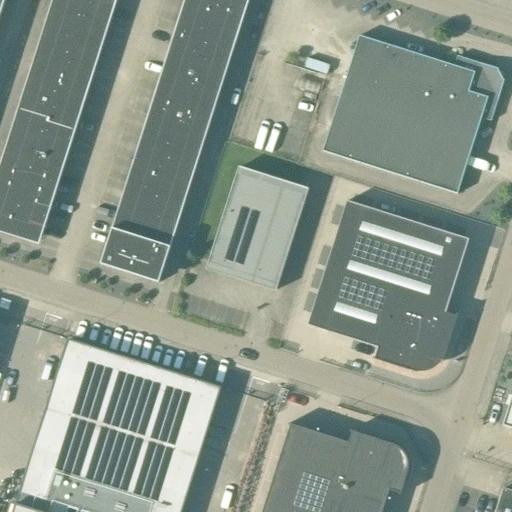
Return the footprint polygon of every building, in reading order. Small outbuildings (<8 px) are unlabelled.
[(109,27),(116,4),(101,0),(53,0),(50,9),(109,27)] [(243,20),(249,0),(184,0),(185,1),(243,20)] [(243,20),(185,1),(177,24),(236,42),(243,20)] [(109,27),(50,9),(43,32),(101,50),(109,27)] [(289,16),(284,31),(316,41),(321,26),(289,16)] [(228,65),(236,42),(177,24),(170,47),(228,65)] [(307,71),(305,75),(324,81),(340,32),(321,26),(316,41),(311,56),(307,71)] [(284,31),(280,46),(311,56),(316,41),(284,31)] [(101,50),(43,32),(36,54),(94,73),(101,50)] [(340,32),(324,81),(343,87),(359,38),(340,32)] [(359,38),(343,87),(362,93),(378,44),(359,38)] [(378,44),(362,93),(382,99),(383,96),(397,50),(378,44)] [(280,46),(275,61),(307,71),(311,56),(280,46)] [(221,88),(228,65),(170,47),(163,70),(221,88)] [(397,50),(383,96),(402,102),(416,56),(397,50)] [(87,96),(94,73),(36,54),(28,77),(87,96)] [(416,56),(402,102),(421,108),(435,62),(416,56)] [(275,61),(270,76),(302,87),(305,75),(307,71),(275,61)] [(435,62),(421,108),(440,114),(455,68),(435,62)] [(455,68),(440,114),(459,120),(474,74),(455,68)] [(214,111),(221,88),(163,70),(155,93),(214,111)] [(459,120),(478,126),(483,111),(488,96),(493,80),(474,74),(459,120)] [(297,102),(292,117),(311,123),(324,81),(305,75),(302,87),(297,102)] [(270,76),(265,91),(297,102),(302,87),(270,76)] [(87,96),(28,77),(21,100),(80,119),(87,96)] [(511,86),(493,80),(488,96),(511,103),(511,86)] [(324,81),(311,123),(330,129),(343,87),(324,81)] [(343,87),(330,129),(349,135),(362,93),(343,87)] [(265,91),(260,107),(292,117),(297,102),(265,91)] [(207,134),(214,111),(155,93),(148,116),(207,134)] [(362,93),(349,135),(368,141),(382,99),(362,93)] [(382,99),(368,141),(387,147),(402,102),(383,96),(382,99)] [(511,103),(488,96),(483,111),(511,119),(511,103)] [(80,119),(21,100),(14,123),(72,142),(80,119)] [(402,102),(387,147),(406,153),(421,108),(402,102)] [(421,108),(406,153),(425,160),(440,114),(421,108)] [(511,119),(483,111),(478,126),(510,136),(511,130),(511,119)] [(440,114),(425,160),(445,166),(459,120),(440,114)] [(199,157),(207,134),(148,116),(141,138),(199,157)] [(459,120),(445,166),(464,172),(469,156),(473,141),(478,126),(459,120)] [(72,142),(14,123),(6,146),(65,165),(72,142)] [(478,126),(473,141),(505,151),(510,136),(478,126)] [(192,180),(199,157),(141,138),(134,161),(192,180)] [(473,141),(469,156),(501,166),(505,151),(473,141)] [(0,169),(58,187),(65,165),(6,146),(0,166),(0,169)] [(469,156),(464,172),(496,182),(501,166),(469,156)] [(185,203),(192,180),(134,161),(126,184),(185,203)] [(0,197),(49,214),(58,187),(0,169),(0,197)] [(277,290),(308,191),(307,191),(305,195),(238,173),(240,169),(238,169),(207,268),(208,268),(209,265),(259,281),(260,277),(277,283),(275,290),(277,290)] [(178,225),(185,203),(126,184),(119,207),(178,225)] [(43,235),(49,214),(0,197),(0,232),(20,239),(21,236),(37,240),(39,233),(43,235)] [(456,316),(446,313),(469,240),(347,201),(307,326),(378,348),(375,359),(373,358),(373,359),(416,373),(416,372),(414,371),(416,367),(418,368),(420,368),(422,368),(424,368),(427,368),(434,364),(435,362),(437,361),(438,359),(439,357),(440,355),(443,356),(443,358),(444,358),(458,315),(457,315),(456,316)] [(170,248),(178,225),(119,207),(112,230),(170,248)] [(159,283),(170,248),(112,230),(104,254),(108,255),(106,262),(121,267),(120,271),(159,283)] [(66,347),(46,411),(96,426),(198,459),(221,388),(68,340),(66,347)] [(511,396),(502,426),(511,429),(511,396)] [(290,426),(262,511),(382,511),(389,491),(400,494),(399,495),(401,496),(405,482),(407,475),(408,474),(408,472),(408,470),(409,468),(409,466),(409,464),(409,463),(408,461),(408,460),(408,459),(407,457),(407,456),(406,455),(405,454),(405,453),(404,452),(403,451),(402,450),(401,449),(399,448),(397,447),(395,446),(393,445),(391,444),(389,443),(360,434),(350,431),(350,432),(352,433),(349,442),(289,424),(288,425),(290,426)] [(511,511),(511,491),(503,489),(495,511),(511,511)]
